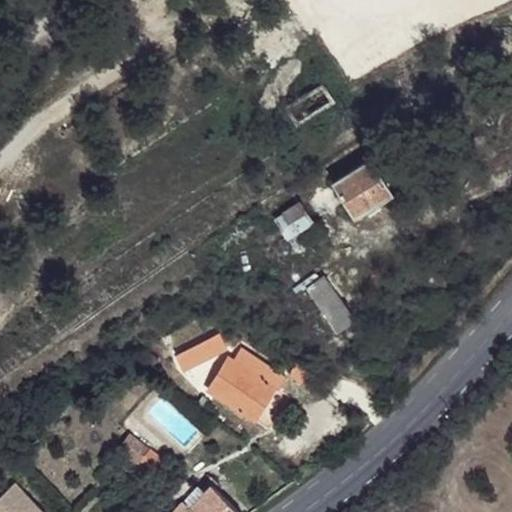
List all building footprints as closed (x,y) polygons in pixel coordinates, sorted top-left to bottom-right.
[(387,190),(367,158),(333,180),(353,211),(387,190)] [(309,218),(298,203),(274,220),(285,234),(309,218)] [(348,315),(319,271),(301,286),(333,329),(348,315)] [(223,349),(215,332),(175,355),(182,370),(223,349)] [(279,376),(241,348),(231,362),(224,358),(206,391),(253,424),(276,392),(280,394),(288,383),(279,376)] [(305,372),(292,360),(287,373),(298,380),(305,372)] [(161,459),(146,451),(139,465),(153,472),(161,459)] [(236,511),(208,486),(187,505),(164,480),(149,494),(166,511),(165,511),(236,511)] [(0,511),(38,511),(14,483),(0,495),(0,511)]
